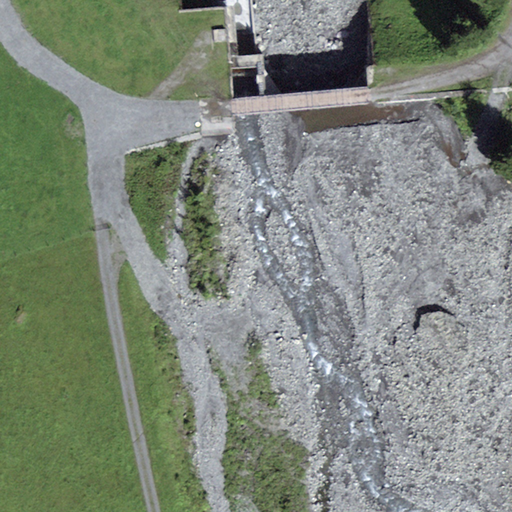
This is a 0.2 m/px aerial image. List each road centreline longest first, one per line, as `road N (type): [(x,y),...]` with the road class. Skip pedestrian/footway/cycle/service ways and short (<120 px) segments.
road 1 (track): [(110,101),(228,109),(379,98),(474,73),(511,33)]
road 2 (track): [(110,101),(95,185),(152,511)]
road 3 (track): [(0,16),(20,47),(61,81),(110,101)]
